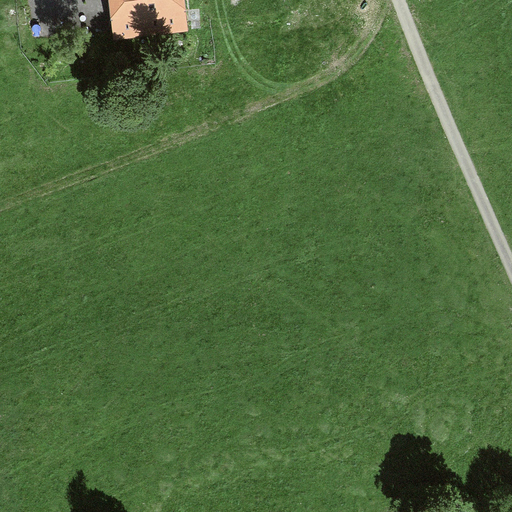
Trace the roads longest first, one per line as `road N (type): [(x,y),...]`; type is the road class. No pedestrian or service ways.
road 1 (track): [(385,0),(334,78),(0,209)]
road 2 (unclassified): [(396,0),(511,281)]
